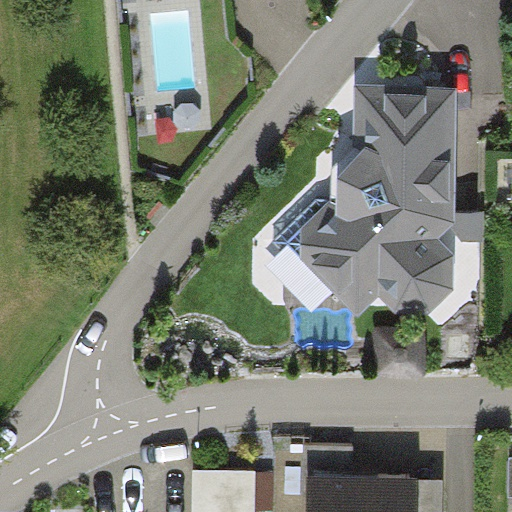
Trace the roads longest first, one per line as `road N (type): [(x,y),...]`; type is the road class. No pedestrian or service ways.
road 1 (unclassified): [(42,409),(387,0)]
road 2 (residential): [(511,402),(42,409)]
